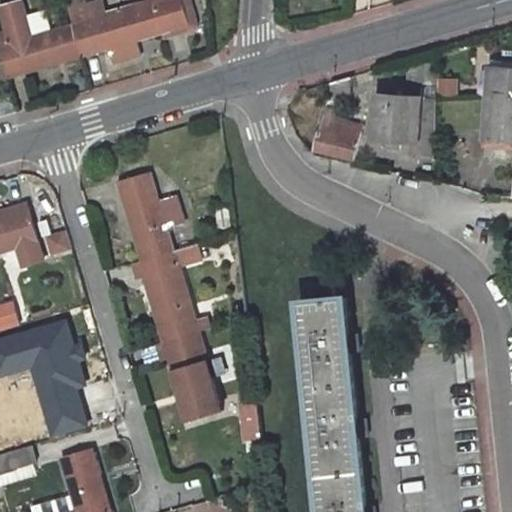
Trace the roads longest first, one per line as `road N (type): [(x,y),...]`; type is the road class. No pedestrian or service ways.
road 1 (unclassified): [(309,185),(441,241),(461,261),(481,319),(505,511)]
road 2 (residential): [(52,131),(162,495)]
road 3 (residential): [(263,85),(511,5)]
road 4 (unclassified): [(52,131),(263,85)]
road 5 (residential): [(309,185),(511,219)]
road 6 (unknown): [(489,390),(455,398),(435,419),(445,511)]
